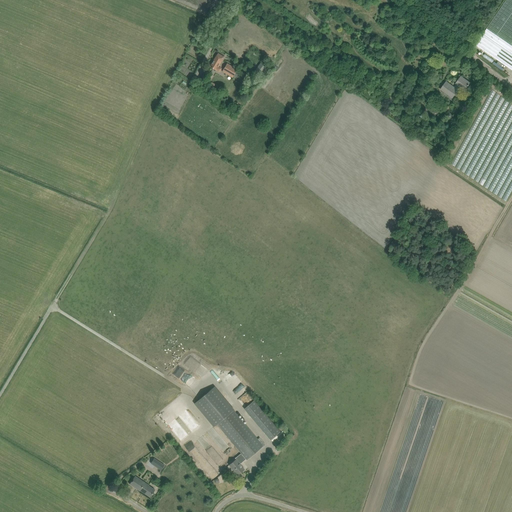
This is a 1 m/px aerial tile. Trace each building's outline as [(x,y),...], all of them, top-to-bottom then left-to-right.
[(511,0),(505,0),(475,44),(511,70),(511,0)] [(212,64),(210,67),(211,67),(216,71),(219,73),(222,68),(218,66),(222,61),(224,57),(218,53),(216,57),(212,64)] [(264,72),(267,68),(260,63),(256,68),(261,72),(263,71),(264,72)] [(237,76),(240,71),(237,70),(231,66),(227,64),(222,71),(226,74),(232,77),(234,74),(237,76)] [(213,76),(209,73),(204,81),(209,84),(213,76)] [(465,90),(467,87),(470,83),(461,76),(456,84),(454,87),(446,82),(441,89),(453,98),(458,90),(457,90),(460,87),(465,90)] [(495,86),(492,90),(506,99),(509,95),(495,86)] [(234,409),(224,397),(215,386),(194,404),(213,427),(217,424),(241,453),(235,458),(236,459),(233,462),(229,465),(237,475),(244,469),(240,464),(246,459),(247,460),(263,446),(265,444),(260,437),(257,439),(233,410),(234,409)] [(270,440),(280,431),(254,400),(244,409),(270,440)] [(205,448),(209,454),(215,449),(210,444),(205,448)] [(154,458),(150,463),(161,470),(164,465),(154,458)] [(140,491),(150,497),(155,490),(149,486),(149,485),(135,476),(129,484),(140,491)]
